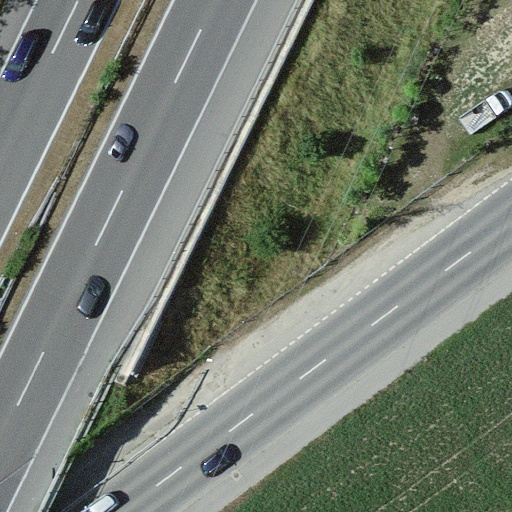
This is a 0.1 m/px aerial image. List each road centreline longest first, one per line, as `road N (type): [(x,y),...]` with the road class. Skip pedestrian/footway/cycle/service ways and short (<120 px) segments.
road 1 (motorway): [(0,446),(216,0)]
road 2 (secondary): [(511,223),(124,511)]
road 3 (motorway): [(78,0),(0,161)]
